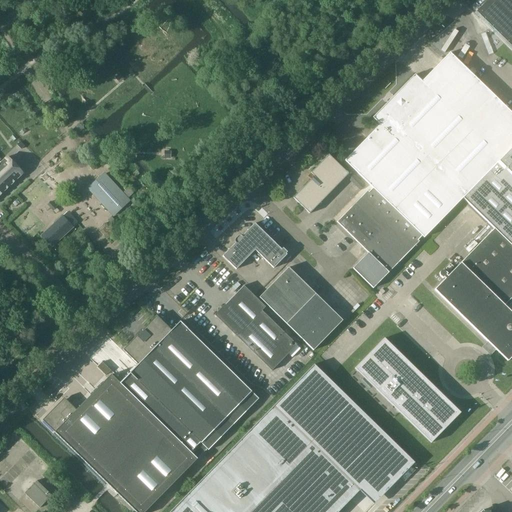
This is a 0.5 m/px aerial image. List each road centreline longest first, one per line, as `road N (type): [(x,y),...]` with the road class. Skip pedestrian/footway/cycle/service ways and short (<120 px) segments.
road 1 (unclassified): [(0,411),(247,185)]
road 2 (unclassified): [(247,185),(451,0)]
road 3 (tertiary): [(511,412),(415,511)]
road 4 (unclassified): [(339,272),(247,185)]
